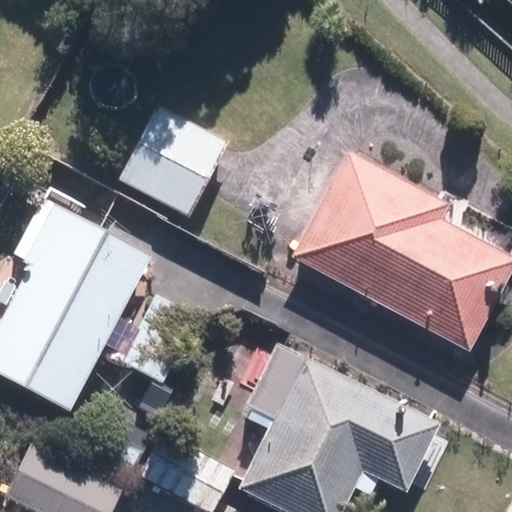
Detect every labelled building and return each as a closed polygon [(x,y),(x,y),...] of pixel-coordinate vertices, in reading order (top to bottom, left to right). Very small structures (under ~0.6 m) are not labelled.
[(160,108),(120,181),(186,216),(226,144),(160,108)] [(350,157),(294,257),(465,352),(511,266),(511,263),(435,221),(443,208),(350,157)] [(0,377),(67,412),(148,258),(56,211),(0,318),(0,377)] [(187,312),(157,294),(114,364),(144,382),(187,312)] [(433,424),(275,346),(245,406),(273,420),(239,488),(288,511),(338,511),(358,472),(400,492),(433,424)] [(215,511),(237,470),(160,431),(135,480),(197,511),(215,511)] [(28,447),(4,495),(36,511),(108,511),(118,493),(28,447)]
